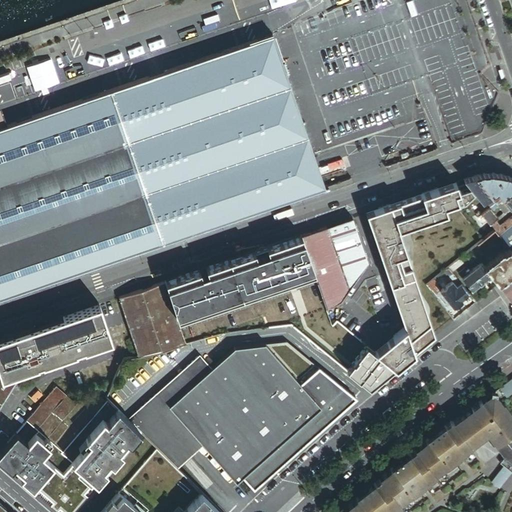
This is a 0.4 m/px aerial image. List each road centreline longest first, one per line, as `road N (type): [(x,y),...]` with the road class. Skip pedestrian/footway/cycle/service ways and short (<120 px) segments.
road 1 (residential): [(0,318),(511,142)]
road 2 (residential): [(511,344),(300,511)]
